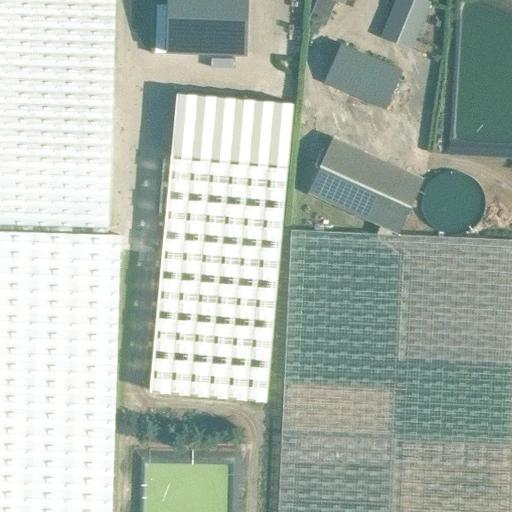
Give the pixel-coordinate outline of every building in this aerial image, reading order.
[(108,234),(115,0),(0,0),(0,511),(112,511),(116,395),(121,234),(108,234)] [(164,0),(163,55),(243,58),(243,56),(244,0),(164,0)] [(430,3),(423,0),(395,0),(381,35),(412,48),(430,3)] [(341,44),(324,82),(386,109),(403,71),(341,44)] [(179,93),(152,388),(267,398),(293,103),(179,93)] [(330,137),(306,192),(397,233),(422,178),(330,137)] [(508,511),(511,456),(511,240),(293,231),(281,511),(508,511)]
